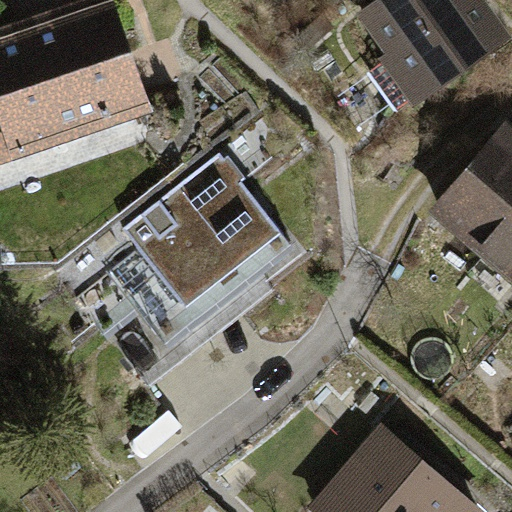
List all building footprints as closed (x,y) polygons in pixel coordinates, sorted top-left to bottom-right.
[(140,0),(135,0),(0,44),(0,78),(10,108),(0,111),(0,183),(181,124),(140,0)] [(511,36),(486,0),(374,0),(357,12),(386,55),(379,60),(412,109),(511,39),(511,36)] [(511,130),(505,125),(429,214),(511,285),(511,130)] [(305,253),(230,157),(134,232),(152,255),(76,314),(133,387),(305,253)] [(480,511),(381,427),(310,511),(311,511),(480,511)] [(238,465),(224,478),(231,486),(245,472),(238,465)]
